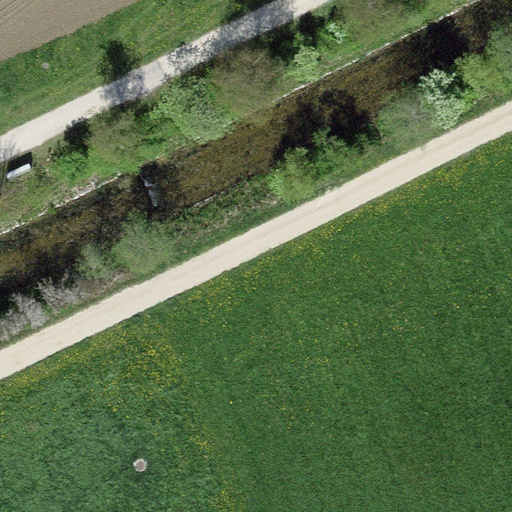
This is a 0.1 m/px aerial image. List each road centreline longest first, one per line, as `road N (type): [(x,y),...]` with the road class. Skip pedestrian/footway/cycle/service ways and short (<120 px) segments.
road 1 (track): [(0,363),(511,115)]
road 2 (track): [(305,0),(0,150)]
